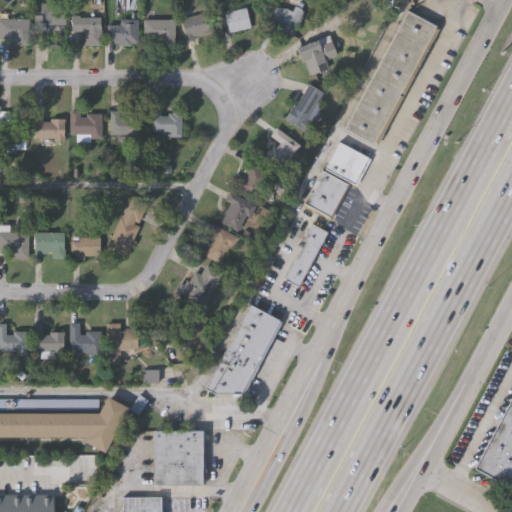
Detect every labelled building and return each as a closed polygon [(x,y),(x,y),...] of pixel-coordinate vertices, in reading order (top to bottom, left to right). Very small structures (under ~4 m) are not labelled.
[(266,23),(269,5),(285,7),(293,10),(298,0),(303,2),(300,7),(302,11),(302,15),(294,33),(291,34),(266,23)] [(41,2),(64,2),(64,24),(49,24),(49,33),(33,33),(33,14),(41,14),(41,2)] [(222,32),(219,18),(224,17),(223,11),(228,10),(227,3),(235,2),(237,8),(246,6),(250,27),(222,32)] [(0,38),(0,10),(13,10),(13,17),(28,17),(28,45),(13,44),(13,39),(0,38)] [(375,144),(346,128),(409,10),(438,26),(375,144)] [(71,33),(71,15),(76,16),(76,17),(81,17),(82,12),(95,12),(95,17),(100,17),(100,46),(83,46),(83,33),(71,33)] [(179,20),(208,12),(213,29),(192,35),(193,38),(185,41),(179,20)] [(137,44),(130,44),(130,46),(114,46),(114,41),(105,41),(106,26),(119,26),(119,20),(137,21),(137,44)] [(141,21),(173,21),(173,47),(161,47),(161,39),(157,39),(157,44),(150,44),(150,40),(141,40),(141,21)] [(328,65),(309,72),(305,61),(302,62),(297,47),(318,39),(328,65)] [(322,91),(307,118),(310,120),(305,128),(285,117),(292,106),(295,108),(309,83),(322,91)] [(70,133),(70,109),(79,110),(79,115),(86,116),(86,112),(101,113),(100,138),(76,137),(76,134),(70,133)] [(110,133),(110,109),(119,109),(119,117),(126,117),(126,113),(140,113),(140,138),(130,138),(130,133),(110,133)] [(1,146),(1,135),(0,135),(0,110),(13,110),(13,123),(25,123),(25,149),(15,149),(15,145),(1,146)] [(150,131),(150,111),(160,111),(160,114),(168,115),(168,112),(172,112),(172,110),(181,110),(181,137),(169,136),(169,131),(150,131)] [(33,137),(33,111),(43,111),(42,121),(50,121),(50,119),(64,119),(64,141),(53,141),(53,137),(33,137)] [(275,127),(298,144),(287,160),(290,163),(283,173),(263,158),(271,146),(274,148),(278,142),(269,136),(275,127)] [(353,183),(325,167),(340,140),(368,156),(353,183)] [(236,186),(242,173),(246,175),(252,164),(267,171),(255,195),(236,186)] [(328,217),(302,202),(320,170),(346,185),(328,217)] [(230,190),(257,204),(251,216),(246,213),(237,229),(220,220),(230,202),(225,199),(230,190)] [(106,246),(129,196),(147,204),(138,222),(133,220),(132,223),(138,226),(132,239),(136,241),(132,248),(129,247),(125,255),(106,246)] [(212,223),(238,237),(232,249),(228,247),(219,263),(203,255),(207,246),(205,245),(208,239),(209,240),(212,235),(207,232),(212,223)] [(298,286),(285,279),(306,240),(303,238),(311,223),(327,231),(298,286)] [(0,231),(27,231),(28,257),(14,258),(14,250),(0,250),(0,231)] [(35,231),(63,231),(63,258),(52,257),(52,250),(47,250),(47,254),(41,254),(41,250),(35,250),(35,231)] [(99,255),(84,255),(84,258),(71,258),(71,240),(73,240),(73,235),(79,235),(79,236),(99,236),(99,255)] [(202,309),(173,293),(179,282),(183,284),(185,280),(188,281),(194,272),(199,275),(206,263),(223,272),(214,288),(210,285),(211,283),(207,281),(201,293),(208,297),(202,309)] [(241,395),(215,394),(206,389),(250,306),(279,321),(241,395)] [(0,350),(0,322),(5,323),(5,333),(13,333),(13,330),(27,330),(27,355),(16,355),(16,350),(0,350)] [(70,351),(70,322),(79,322),(79,334),(86,334),(86,331),(100,331),(100,355),(88,355),(88,350),(70,351)] [(107,363),(107,323),(118,323),(119,331),(124,331),(124,327),(136,327),(136,348),(129,348),(129,350),(119,350),(119,363),(107,363)] [(35,351),(33,325),(42,324),(43,334),(50,333),(50,331),(62,330),(63,352),(53,352),(53,356),(41,357),(40,351),(35,351)] [(97,413),(106,398),(126,408),(103,453),(82,442),(85,437),(0,437),(0,399),(97,399),(97,413)] [(475,467),(511,398),(511,484),(511,486),(475,467)] [(152,484),(151,431),(199,430),(200,484),(152,484)] [(0,511),(0,494),(51,494),(51,511),(0,511)] [(122,511),(122,498),(161,498),(161,511),(122,511)]
